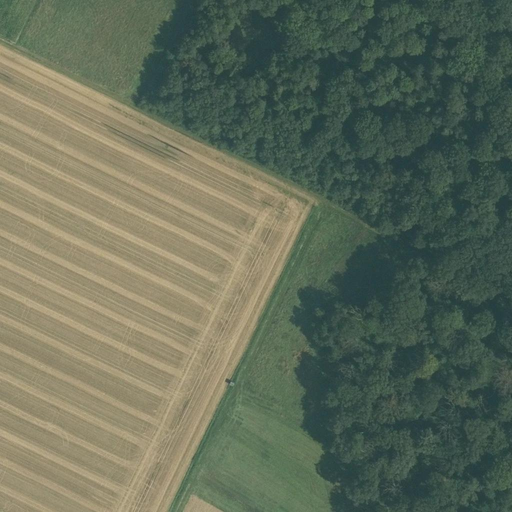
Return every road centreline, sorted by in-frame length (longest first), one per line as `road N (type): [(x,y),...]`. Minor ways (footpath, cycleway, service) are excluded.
road 1 (track): [(0,42),(366,221),(424,258)]
road 2 (track): [(184,511),(333,205)]
road 3 (track): [(146,113),(200,0)]
